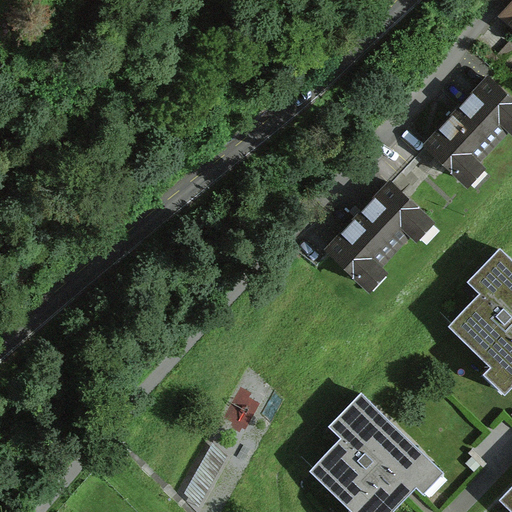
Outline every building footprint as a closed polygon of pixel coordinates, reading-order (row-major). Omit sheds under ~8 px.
[(511,3),(501,16),(511,26),(511,3)] [(423,154),(461,189),(479,170),(473,165),(505,131),(510,136),(511,133),(511,95),(493,78),(423,154)] [(329,257),(367,292),(385,273),(379,268),(411,233),(416,238),(437,216),(399,181),(329,257)] [(479,373),(499,392),(511,378),(511,269),(493,252),(463,285),(474,296),(444,329),(485,367),(479,373)] [(349,511),(387,511),(416,482),(427,492),(446,472),(361,394),(330,427),(342,438),(312,470),(353,508),(349,511)] [(207,442),(189,494),(196,497),(201,482),(212,485),(225,449),(207,442)] [(511,511),(511,487),(498,502),(508,511),(511,511)]
